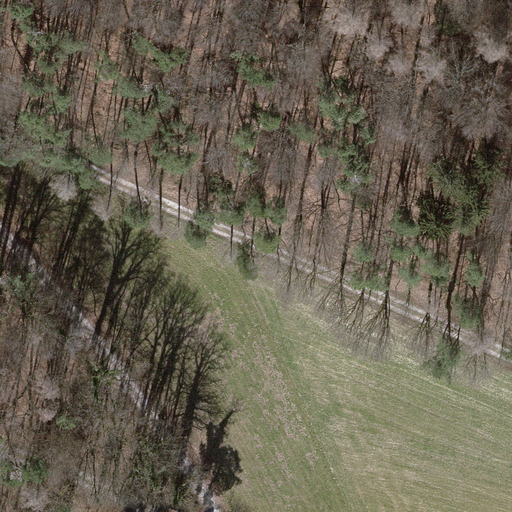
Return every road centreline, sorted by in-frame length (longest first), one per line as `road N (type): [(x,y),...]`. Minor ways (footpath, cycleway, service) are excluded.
road 1 (track): [(0,119),(120,182),(511,354)]
road 2 (track): [(0,239),(203,511)]
road 3 (track): [(0,454),(89,479),(162,511)]
